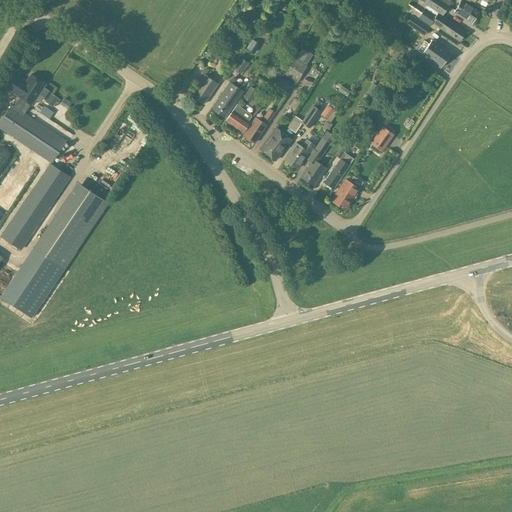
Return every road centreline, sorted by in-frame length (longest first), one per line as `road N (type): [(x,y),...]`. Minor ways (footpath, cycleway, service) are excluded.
road 1 (unclassified): [(211,156),(237,143),(351,231),(474,49),(493,36),(511,37)]
road 2 (tertiary): [(292,321),(0,400)]
road 3 (unclassified): [(211,156),(177,108),(13,0)]
road 4 (tertiary): [(474,271),(292,321)]
road 5 (unclassified): [(292,321),(269,247),(211,156)]
